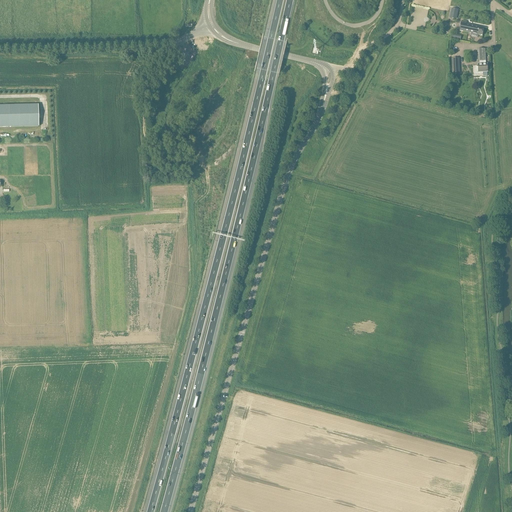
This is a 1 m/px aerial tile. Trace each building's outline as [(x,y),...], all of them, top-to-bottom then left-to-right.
[(450,18),(456,19),(458,10),(452,9),(450,18)] [(471,34),(471,35),(473,35),(474,34),(482,36),(484,28),(466,25),(467,22),(462,21),(460,31),(471,34)] [(478,68),(473,69),(473,70),(475,70),(475,74),(479,73),(479,72),(483,72),(488,72),(487,65),(486,65),(485,49),(479,49),(479,54),(480,65),(478,65),(478,68)] [(460,68),(459,54),(451,54),(451,68),(460,68)] [(35,103),(0,103),(0,124),(36,124),(35,103)]
